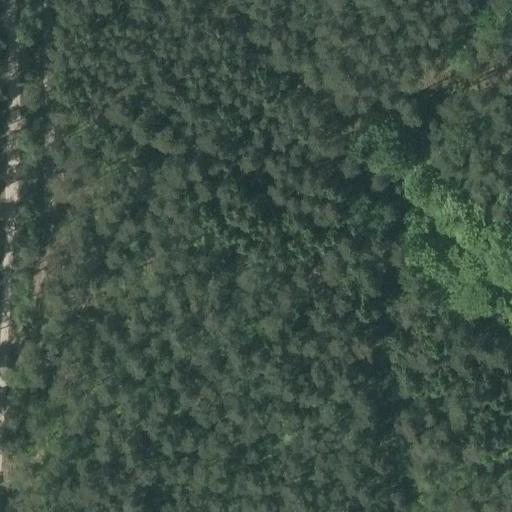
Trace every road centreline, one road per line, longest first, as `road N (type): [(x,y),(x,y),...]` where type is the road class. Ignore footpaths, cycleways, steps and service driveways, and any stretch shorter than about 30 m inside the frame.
road 1 (unknown): [(49,0),(35,327),(2,371)]
road 2 (track): [(2,371),(7,0)]
